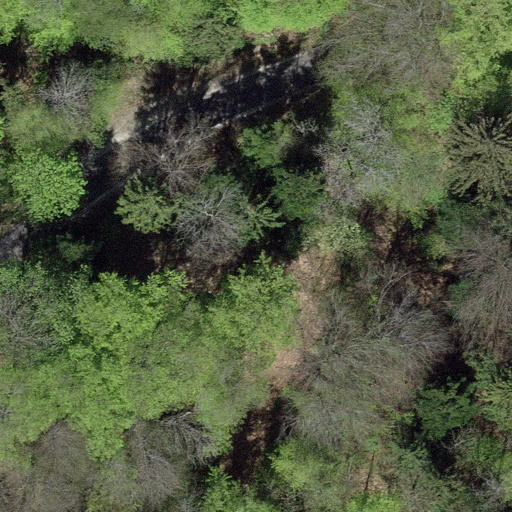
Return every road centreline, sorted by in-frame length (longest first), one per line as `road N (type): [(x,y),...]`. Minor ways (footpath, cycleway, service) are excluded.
road 1 (unclassified): [(0,256),(171,132),(481,0)]
road 2 (track): [(0,56),(44,50),(222,109),(511,119)]
